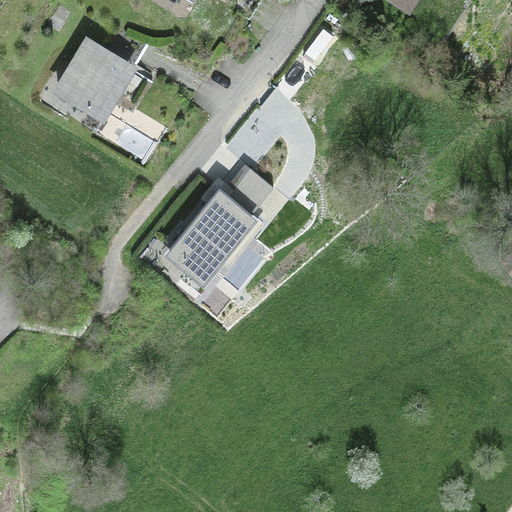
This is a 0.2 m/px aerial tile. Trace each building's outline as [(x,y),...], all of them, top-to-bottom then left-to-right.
[(225,0),(224,3),(249,19),(260,0),(225,0)] [(395,0),(408,8),(412,0),(395,0)] [(53,93),(103,124),(137,70),(86,39),(53,93)] [(261,223),(218,189),(163,257),(206,291),(261,223)] [(511,273),(511,254),(503,261),(511,273)]
